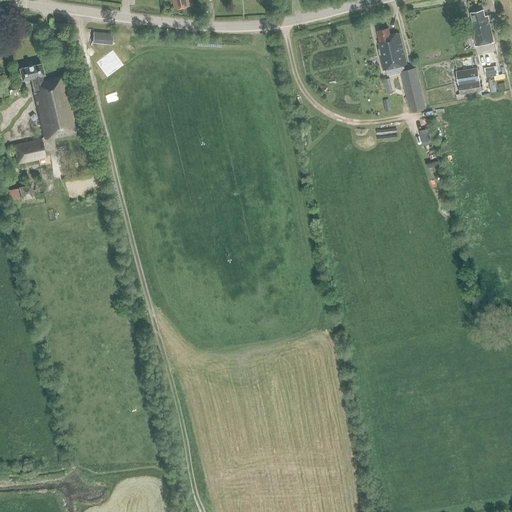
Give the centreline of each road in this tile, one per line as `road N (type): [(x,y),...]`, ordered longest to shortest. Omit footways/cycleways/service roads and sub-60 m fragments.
road 1 (track): [(187,475),(71,9)]
road 2 (tertiary): [(0,2),(250,25),(378,0)]
